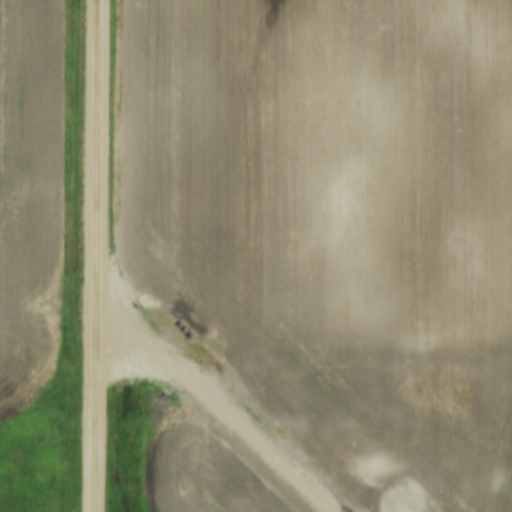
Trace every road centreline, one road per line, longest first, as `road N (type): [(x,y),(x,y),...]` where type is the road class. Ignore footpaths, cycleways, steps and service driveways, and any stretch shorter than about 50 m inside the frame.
road 1 (residential): [(94,511),(99,0)]
road 2 (track): [(431,511),(437,381),(425,356),(96,350)]
